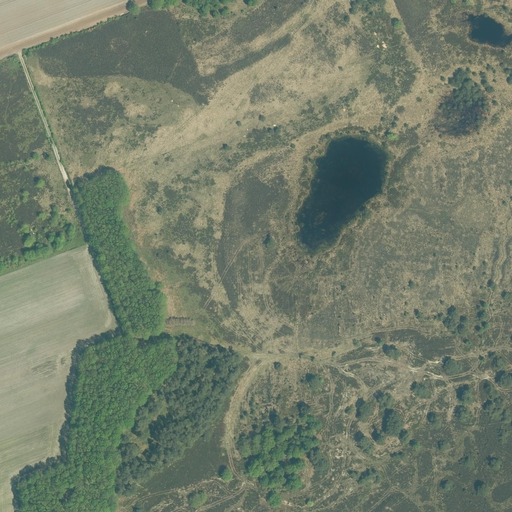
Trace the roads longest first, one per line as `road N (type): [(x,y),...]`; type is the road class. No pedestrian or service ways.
road 1 (track): [(0,52),(18,45),(99,277)]
road 2 (track): [(18,45),(148,0)]
